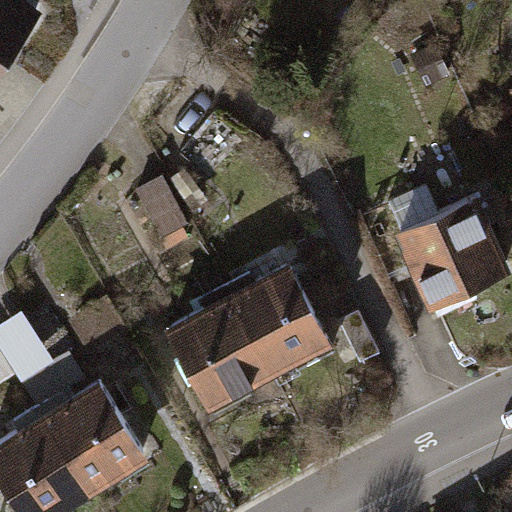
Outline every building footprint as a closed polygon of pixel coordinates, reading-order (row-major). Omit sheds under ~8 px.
[(0,0),(0,62),(37,10),(22,0),(0,0)] [(427,46),(405,54),(413,76),(435,68),(427,46)] [(511,148),(510,142),(490,149),(505,189),(511,185),(511,148)] [(158,180),(132,193),(157,242),(183,229),(158,180)] [(436,219),(421,188),(374,211),(431,324),(511,283),(511,260),(480,197),(436,219)] [(331,339),(285,262),(226,298),(272,375),(331,339)] [(272,375),(226,298),(166,333),(212,410),(272,375)] [(16,317),(0,327),(0,358),(16,384),(46,364),(16,317)] [(154,457),(103,379),(46,416),(96,494),(154,457)] [(68,511),(96,494),(46,416),(0,444),(0,471),(26,511),(68,511)]
